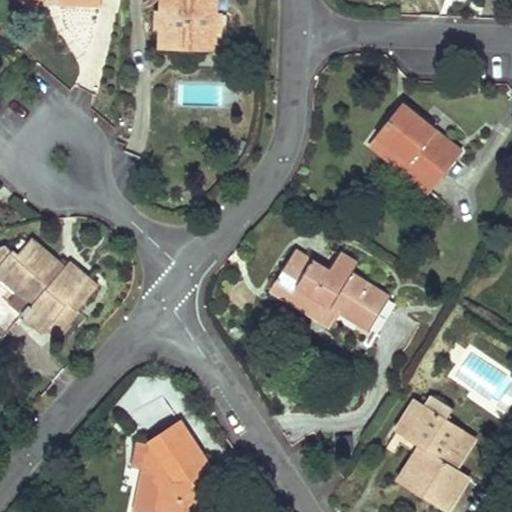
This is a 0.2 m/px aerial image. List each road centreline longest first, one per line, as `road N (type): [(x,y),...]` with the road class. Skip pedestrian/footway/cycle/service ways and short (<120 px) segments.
road 1 (residential): [(186,274),(278,162),(291,121),(296,32)]
road 2 (residential): [(305,511),(163,301)]
road 3 (residential): [(0,487),(163,301)]
road 4 (residential): [(511,41),(296,32)]
road 5 (residential): [(98,191),(88,142),(57,114),(22,157),(51,181)]
road 6 (residential): [(98,191),(186,274)]
